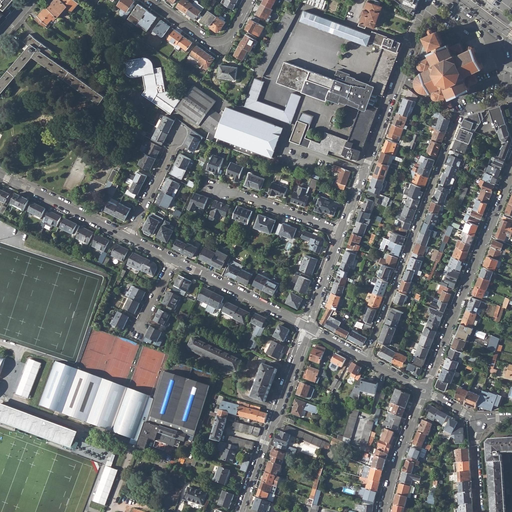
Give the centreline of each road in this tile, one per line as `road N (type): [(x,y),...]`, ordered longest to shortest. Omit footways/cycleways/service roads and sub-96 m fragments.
road 1 (residential): [(366,360),(457,121)]
road 2 (residential): [(427,0),(341,231)]
road 3 (residential): [(423,390),(511,169)]
road 4 (residential): [(241,511),(309,328)]
road 5 (residential): [(173,260),(302,324)]
road 6 (residential): [(0,173),(128,237)]
road 7 (residential): [(341,231),(218,186)]
road 8 (residential): [(150,0),(218,41),(249,0)]
road 9 (residential): [(382,511),(423,390)]
